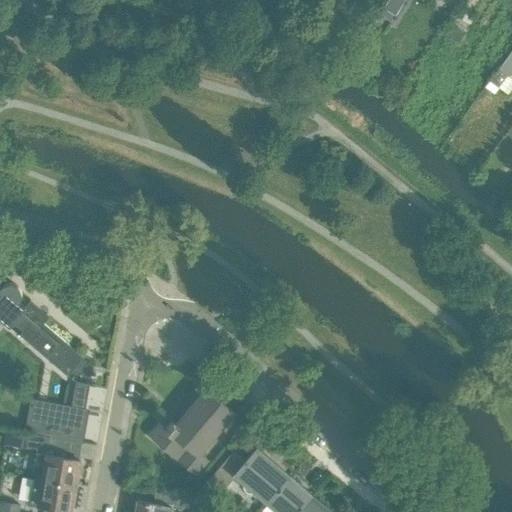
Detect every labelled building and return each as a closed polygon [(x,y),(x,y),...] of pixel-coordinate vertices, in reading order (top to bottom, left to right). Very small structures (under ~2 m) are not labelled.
[(511,77),(511,61),(506,57),(498,68),(511,77)] [(489,80),(507,94),(511,87),(511,77),(498,68),(489,80)] [(84,358),(43,323),(49,316),(30,300),(25,307),(19,302),(21,299),(21,296),(21,293),(21,290),(19,288),(17,285),(15,284),(12,283),(8,283),(5,283),(3,285),(0,287),(0,286),(0,318),(68,376),(84,358)] [(87,397),(87,395),(88,386),(89,386),(89,384),(78,382),(74,406),(85,408),(85,406),(86,397),(87,397)] [(199,452),(234,411),(227,404),(232,398),(219,387),(213,394),(207,388),(177,424),(171,419),(167,425),(162,421),(150,435),(195,473),(207,459),(199,452)] [(81,426),(84,414),(84,412),(46,405),(41,433),(25,430),(24,432),(32,433),(32,435),(77,443),(77,442),(79,442),(79,440),(81,428),(82,426),(81,426)] [(74,459),(77,443),(32,435),(6,430),(4,442),(38,447),(36,458),(45,460),(42,478),(75,484),(80,460),(74,459)] [(255,490),(268,501),(290,476),(257,449),(247,460),(243,456),(241,459),(231,451),(203,485),(218,498),(237,475),(243,480),(242,482),(242,484),(242,486),(243,489),(245,490),(247,492),(249,492),(251,492),(254,491),(255,490)] [(294,511),(310,494),(290,476),(268,501),(281,511),(280,511),(294,511)] [(60,511),(61,508),(71,510),(75,484),(42,478),(38,503),(48,505),(47,510),(55,511),(60,511)] [(170,511),(172,507),(183,509),(185,496),(155,491),(153,503),(137,500),(135,511),(170,511)] [(331,511),(310,494),(294,511),(331,511)] [(18,511),(20,505),(0,501),(0,511),(18,511)]
